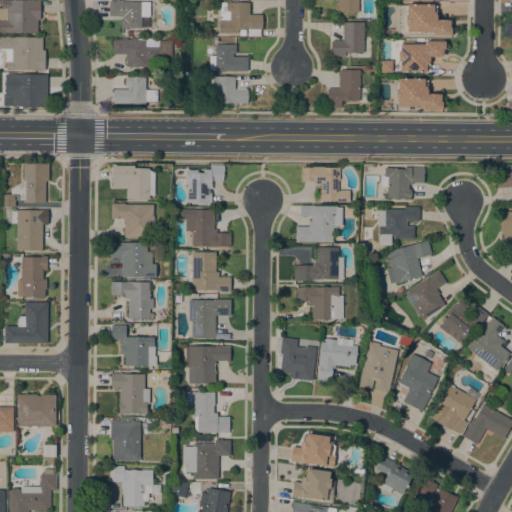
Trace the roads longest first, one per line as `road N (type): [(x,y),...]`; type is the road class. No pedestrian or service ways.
road 1 (tertiary): [(78,511),(72,0)]
road 2 (residential): [(259,511),(261,200)]
road 3 (secondary): [(511,139),(228,137)]
road 4 (residential): [(496,491),(369,421),(260,411)]
road 5 (secondary): [(228,137),(79,135)]
